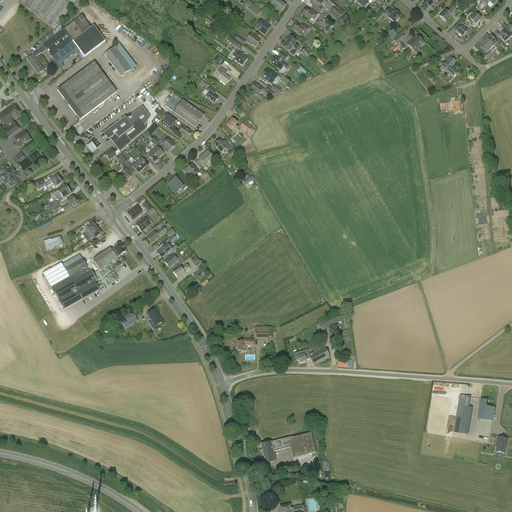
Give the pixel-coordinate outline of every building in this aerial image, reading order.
[(30,0),(24,7),(54,30),(73,6),(78,10),(86,0),(30,0)] [(279,0),(273,0),(269,5),(280,13),(286,5),(279,0)] [(317,0),(312,0),(310,4),(314,7),(313,9),(318,13),(322,8),(320,6),(322,3),(317,0)] [(261,11),(248,1),(246,4),(248,6),(247,9),(257,17),(261,11)] [(89,8),(124,31),(128,25),(92,2),(89,8)] [(466,14),(475,6),(472,3),(463,11),(466,14)] [(451,5),(445,12),(444,11),(439,16),(445,22),(450,16),(449,15),(455,9),(451,5)] [(331,12),(338,19),(343,14),(335,8),(331,12)] [(399,19),(398,18),(400,16),(394,10),(392,12),(388,9),(384,14),(388,17),(388,18),(394,23),(395,21),(397,22),(399,19)] [(471,13),(474,16),(470,19),(475,24),(480,19),(477,16),(480,14),(475,9),(471,13)] [(306,10),(301,16),(310,21),(312,18),(314,20),(318,14),(312,11),(310,13),(306,10)] [(380,10),(373,18),(377,21),(384,13),(380,10)] [(344,15),(339,20),(344,24),(349,19),(344,15)] [(63,30),(79,51),(84,58),(105,42),(94,26),(91,28),(82,16),(63,30)] [(260,21),(255,28),(265,35),(270,28),(260,21)] [(457,27),(459,29),(456,32),(462,37),(466,32),(462,28),(465,25),(461,22),(457,27)] [(504,24),(502,26),(511,35),(511,23),(510,26),(509,25),(507,28),(504,24)] [(303,24),(301,27),(296,24),(292,30),(300,36),(303,32),(306,34),(309,29),(303,24)] [(511,35),(502,26),(501,27),(504,31),(502,33),(509,39),(511,35)] [(79,51),(63,30),(42,45),(43,46),(46,51),(60,70),(64,67),(62,64),(79,51)] [(495,33),(495,34),(494,35),(498,38),(499,37),(505,43),(509,39),(502,33),(500,35),(497,31),(495,33)] [(251,34),(246,41),(249,44),(250,43),(255,47),(260,41),(256,39),(257,38),(251,34)] [(486,35),(484,36),(494,46),(498,42),(491,36),(489,38),(486,35)] [(237,36),(234,40),(243,46),(246,42),(237,36)] [(399,36),(393,40),(396,45),(402,41),(399,36)] [(417,36),(407,45),(414,52),(424,43),(417,36)] [(494,46),(484,36),(482,38),(486,41),(484,43),(490,50),(494,46)] [(299,47),(294,44),(296,41),(289,37),(286,42),(292,46),(296,51),(299,47)] [(243,46),(234,40),(231,44),(240,50),(243,46)] [(292,46),(286,42),(282,47),(290,53),(292,50),(296,52),(296,51),(292,46)] [(484,43),(482,45),(478,42),(473,47),(479,52),(482,55),(483,53),(487,57),(492,52),(490,50),(484,43)] [(387,57),(397,50),(399,48),(401,51),(402,51),(403,52),(406,51),(404,49),(405,49),(402,43),(395,47),(394,46),(384,53),(387,57)] [(121,78),(131,70),(114,48),(104,55),(121,78)] [(31,54),(33,56),(35,58),(41,54),(37,49),(31,54)] [(300,53),(305,58),(310,54),(305,49),(300,53)] [(239,53),(234,60),(242,66),(247,59),(239,53)] [(280,59),(279,60),(275,57),(271,64),(280,70),(278,73),(280,74),(282,71),(281,70),(283,67),(286,70),(289,66),(285,64),(283,63),(287,57),(282,53),(278,58),(280,59)] [(44,70),(35,58),(33,56),(27,60),(38,74),(44,70)] [(225,61),(217,56),(214,60),(216,61),(216,63),(221,67),(225,61)] [(451,58),(446,63),(441,68),(452,78),(457,73),(450,66),(455,61),(451,58)] [(114,86),(112,87),(94,63),(57,91),(76,117),(75,118),(78,122),(79,121),(116,93),(115,91),(116,90),(114,86)] [(230,79),(225,75),(227,72),(222,69),(221,69),(220,68),(217,71),(218,72),(215,77),(217,79),(226,85),(230,79)] [(263,76),(268,79),(266,81),(272,85),(277,76),(267,69),(263,76)] [(301,78),(304,81),(306,78),(308,80),(311,77),(306,72),(301,78)] [(263,97),(259,94),(262,90),(254,83),(249,90),(261,100),(263,97)] [(281,90),(273,85),(271,89),(270,90),(277,95),(278,94),(279,94),(281,90)] [(218,99),(211,94),(213,91),(208,88),(207,90),(209,92),(205,97),(207,99),(214,104),(218,99)] [(275,94),(268,88),(264,93),(271,98),(275,94)] [(174,104),(178,107),(174,113),(195,128),(204,116),(179,98),(174,104)] [(449,102),(440,103),(441,111),(449,110),(449,102)] [(452,102),(454,115),(457,114),(457,113),(461,113),(460,102),(452,102)] [(20,129),(14,121),(20,116),(13,106),(0,115),(0,121),(5,127),(10,124),(12,126),(3,133),(7,139),(20,129)] [(127,120),(125,118),(103,134),(108,141),(110,139),(116,147),(111,150),(105,155),(109,161),(115,156),(121,152),(120,152),(146,129),(144,126),(150,118),(142,107),(127,119),(127,120)] [(167,114),(161,124),(171,131),(177,121),(167,114)] [(239,130),(237,129),(235,127),(237,123),(231,120),(227,126),(237,133),(239,130)] [(249,138),(254,131),(243,123),(240,127),(247,132),(245,135),(249,138)] [(153,136),(159,127),(157,126),(151,134),(153,136)] [(183,127),(178,133),(187,140),(192,133),(183,127)] [(24,132),(16,138),(14,140),(17,145),(20,148),(22,146),(30,140),(24,132)] [(157,143),(162,149),(164,151),(166,149),(169,152),(174,147),(167,140),(163,145),(160,141),(157,143)] [(219,141),(214,146),(220,154),(224,150),(226,153),(231,149),(224,141),(221,144),(219,141)] [(94,142),(88,146),(93,155),(100,150),(94,142)] [(154,151),(152,153),(159,159),(163,154),(160,151),(162,149),(157,143),(154,145),(156,147),(153,149),(154,151)] [(143,152),(141,154),(147,160),(152,165),(154,163),(155,163),(156,163),(159,161),(159,160),(158,159),(159,159),(152,153),(151,151),(147,155),(143,152)] [(207,152),(199,159),(204,166),(213,159),(207,152)] [(17,163),(25,157),(22,153),(14,158),(17,163)] [(141,159),(137,164),(143,170),(147,166),(145,162),(147,160),(141,154),(138,156),(141,159)] [(119,158),(125,164),(127,161),(122,155),(119,158)] [(124,164),(133,174),(135,172),(138,174),(143,170),(137,164),(135,166),(133,164),(131,166),(128,163),(125,165),(124,164)] [(120,174),(121,175),(120,176),(120,177),(120,179),(121,180),(122,180),(124,180),(125,179),(127,181),(132,177),(131,176),(133,174),(124,164),(121,166),(125,170),(120,174)] [(9,170),(6,165),(0,169),(0,170),(3,174),(1,175),(1,177),(6,184),(7,184),(9,182),(12,187),(18,182),(15,178),(16,177),(10,169),(9,170)] [(197,176),(196,174),(198,172),(192,165),(185,170),(191,178),(192,178),(193,179),(195,179),(197,178),(197,176)] [(246,180),(245,180),(243,181),(245,186),(252,181),(248,175),(244,177),(246,180)] [(50,182),(51,182),(45,186),(48,190),(53,186),(55,188),(62,183),(58,176),(50,182)] [(187,187),(185,185),(180,179),(177,181),(175,179),(169,184),(177,193),(181,189),(182,191),(187,187)] [(44,185),(42,181),(37,183),(38,185),(36,186),(38,190),(43,188),(45,186),(44,185)] [(59,193),(59,194),(55,196),(59,202),(63,199),(70,194),(66,188),(65,187),(58,192),(59,193)] [(67,201),(68,203),(64,206),(68,210),(71,207),(77,202),(72,197),(67,201)] [(60,208),(56,202),(50,206),(54,212),(60,208)] [(133,221),(142,213),(136,206),(127,214),(133,221)] [(141,232),(150,225),(145,219),(136,226),(141,232)] [(86,230),(87,231),(82,235),(85,239),(97,229),(96,227),(95,225),(94,225),(93,224),(86,230)] [(163,227),(155,234),(154,232),(146,238),(151,244),(159,238),(167,232),(163,227)] [(172,228),(166,234),(169,238),(176,232),(172,228)] [(97,229),(85,239),(87,242),(92,238),(94,240),(101,234),(100,233),(99,231),(97,229)] [(180,238),(176,233),(169,240),(172,244),(177,240),(177,241),(180,238)] [(60,238),(51,241),(51,239),(43,242),(46,251),(54,249),(53,247),(62,244),(60,238)] [(87,249),(92,246),(90,242),(84,246),(85,247),(84,248),(86,250),(87,249)] [(110,248),(93,261),(99,271),(117,258),(120,256),(126,252),(120,244),(114,248),(111,250),(110,248)] [(167,244),(163,248),(156,253),(161,259),(167,254),(169,256),(178,248),(175,245),(171,249),(167,244)] [(176,253),(172,256),(164,263),(169,269),(178,261),(180,264),(183,261),(176,253)] [(63,264),(70,277),(52,287),(64,309),(97,290),(93,283),(95,282),(94,279),(96,278),(92,271),(90,272),(80,255),(63,264)] [(198,270),(204,266),(200,261),(199,262),(197,259),(192,263),(198,270)] [(114,269),(116,273),(128,266),(125,262),(114,269)] [(186,264),(180,268),(173,273),(178,280),(185,275),(184,274),(190,270),(186,264)] [(155,310),(147,315),(155,327),(163,322),(155,310)] [(337,314),(319,324),(323,331),(341,321),(337,314)] [(126,320),(126,321),(123,322),(126,328),(129,326),(129,327),(138,322),(134,315),(126,320)] [(268,328),(266,328),(256,328),(256,338),(268,338),(268,332),(268,328)] [(244,339),(244,342),(237,342),(236,351),(246,352),(247,348),(244,348),(245,346),(253,347),(254,340),(244,339)] [(308,355),(305,356),(304,355),(297,357),(299,363),(306,361),(306,360),(310,359),(314,367),(331,359),(325,347),(313,353),(312,353),(308,355)] [(348,368),(352,369),(353,360),(349,360),(338,359),(337,367),(348,368)] [(459,397),(453,433),(468,435),(473,408),(469,408),(471,397),(461,396),(460,396),(459,397)] [(487,404),(481,403),(479,419),(491,421),(492,410),(486,409),(487,404)] [(503,435),(500,435),(500,434),(497,433),(495,443),(496,443),(495,448),(504,449),(505,444),(507,435),(503,434),(503,435)] [(292,438),(271,443),(270,443),(261,445),(266,465),(275,462),(273,453),(290,448),(293,459),(316,454),(311,434),(292,438)]
